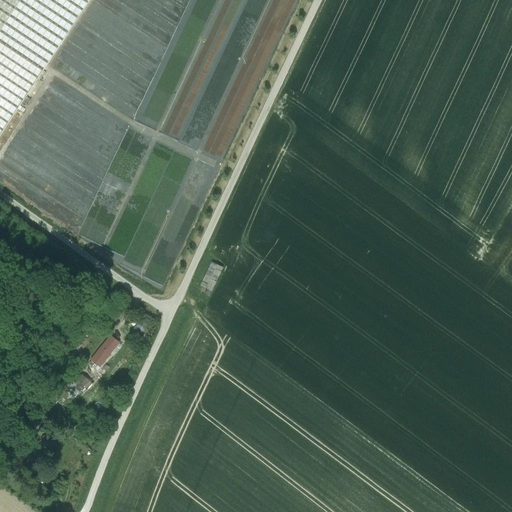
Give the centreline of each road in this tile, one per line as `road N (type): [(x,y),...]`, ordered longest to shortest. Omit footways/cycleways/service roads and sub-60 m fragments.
road 1 (unclassified): [(170,313),(318,0)]
road 2 (unclassified): [(85,511),(170,313)]
road 3 (unclassified): [(170,313),(0,194)]
